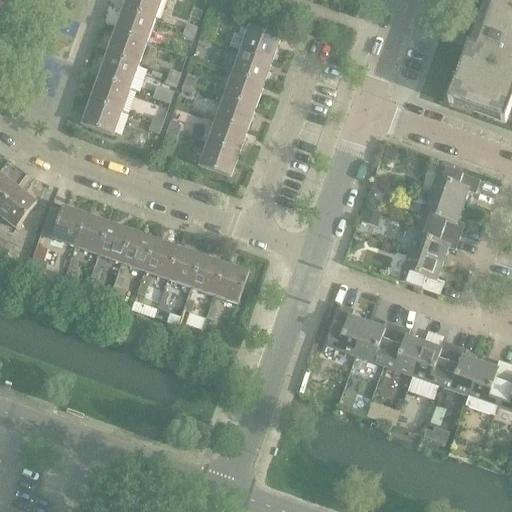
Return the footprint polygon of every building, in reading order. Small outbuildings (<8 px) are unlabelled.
[(128,0),(125,11),(156,22),(163,0),(128,0)] [(511,108),(511,0),(495,0),(478,52),(469,49),(452,98),(509,118),(511,108)] [(125,11),(116,34),(148,45),(156,22),(125,11)] [(195,36),(198,27),(187,23),(184,32),(195,36)] [(250,29),(242,53),(273,64),(282,40),(250,29)] [(215,34),(202,30),(200,37),(213,42),(215,34)] [(192,43),(195,36),(184,32),(181,39),(192,43)] [(116,34),(108,57),(139,68),(148,45),(116,34)] [(209,51),(213,42),(200,37),(197,46),(209,51)] [(273,64),(242,53),(234,76),(265,87),(273,64)] [(108,57),(100,81),(131,91),(139,68),(108,57)] [(179,82),(181,75),(170,71),(167,78),(179,82)] [(265,87),(234,76),(226,99),(257,110),(265,87)] [(199,81),(186,77),(183,84),(196,88),(199,81)] [(175,91),(179,82),(167,78),(164,86),(175,91)] [(100,81),(92,104),(123,115),(131,91),(100,81)] [(193,97),(196,88),(183,84),(180,92),(193,97)] [(257,110),(226,99),(217,122),(249,133),(257,110)] [(115,138),(123,115),(92,104),(83,127),(115,138)] [(153,117),(151,124),(162,128),(165,121),(153,117)] [(170,121),(167,130),(180,135),(183,126),(170,121)] [(249,133),(217,122),(209,145),(240,156),(249,133)] [(159,137),(162,128),(151,124),(148,133),(159,137)] [(177,142),(180,135),(167,130),(164,138),(177,142)] [(240,156),(209,145),(201,169),(232,180),(240,156)] [(441,169),(430,198),(464,210),(469,194),(477,196),(481,183),(441,169)] [(0,213),(18,190),(0,175),(0,213)] [(38,205),(18,190),(0,213),(0,217),(18,231),(38,205)] [(464,210),(430,198),(420,226),(461,241),(465,228),(458,226),(464,210)] [(53,241),(77,249),(88,218),(64,210),(53,241)] [(111,226),(88,218),(77,249),(100,257),(111,226)] [(134,234),(111,226),(100,257),(123,265),(134,234)] [(461,241),(420,226),(410,255),(444,266),(449,250),(457,253),(461,241)] [(157,243),(134,234),(123,265),(146,274),(157,243)] [(180,251),(157,243),(146,274),(169,282),(180,251)] [(0,247),(0,261),(5,264),(10,253),(0,247)] [(56,254),(47,251),(43,263),(47,265),(52,267),(56,254)] [(203,259),(180,251),(169,282),(192,290),(203,259)] [(444,266),(410,255),(400,284),(441,298),(445,285),(438,282),(444,266)] [(226,267),(203,259),(192,290),(215,298),(226,267)] [(34,260),(28,275),(41,280),(47,265),(43,263),(34,260)] [(80,262),(73,260),(68,272),(75,275),(80,262)] [(250,276),(226,267),(215,298),(239,307),(250,276)] [(96,268),(91,280),(100,284),(104,271),(96,268)] [(127,279),(119,276),(115,289),(122,291),(127,279)] [(150,287),(142,284),(138,297),(145,300),(150,287)] [(163,292),(159,304),(168,307),(172,295),(163,292)] [(197,304),(189,301),(184,313),(193,316),(197,304)] [(342,308),(327,348),(356,359),(368,325),(352,320),(355,313),(342,308)] [(219,311),(212,309),(208,320),(215,323),(219,311)] [(384,331),(368,325),(356,359),(385,369),(399,328),(387,324),(384,331)] [(411,333),(399,328),(385,369),(413,379),(425,345),(409,340),(411,333)] [(441,351),(425,345),(413,379),(441,389),(456,348),(443,344),(441,351)] [(468,352),(456,348),(441,389),(469,399),(481,365),(465,360),(468,352)] [(498,409),(511,368),(500,364),(497,371),(481,365),(469,399),(467,407),(495,417),(498,409)] [(511,368),(498,409),(511,413),(511,368)] [(371,408),(367,419),(395,429),(399,418),(399,417),(372,407),(371,408)] [(428,432),(425,439),(446,446),(449,436),(435,431),(434,434),(428,432)]
